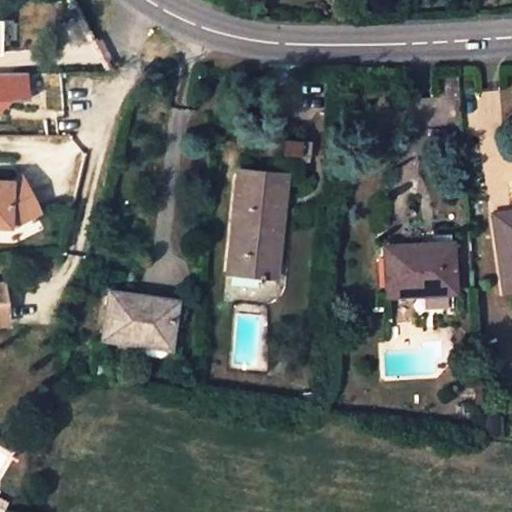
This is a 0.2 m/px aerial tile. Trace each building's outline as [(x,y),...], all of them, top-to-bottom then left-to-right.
[(0,114),(1,115),(11,102),(29,102),(28,74),(0,75),(0,114)] [(285,178),(240,173),(228,268),(273,273),(285,178)] [(0,227),(10,228),(10,224),(20,224),(41,213),(23,178),(12,183),(0,182),(0,227)] [(499,291),(511,289),(511,210),(488,213),(499,291)] [(448,246),(380,251),(383,297),(451,293),(448,246)] [(0,323),(11,322),(5,280),(0,280),(0,323)] [(107,294),(100,340),(134,344),(134,338),(172,344),(178,304),(107,294)]
